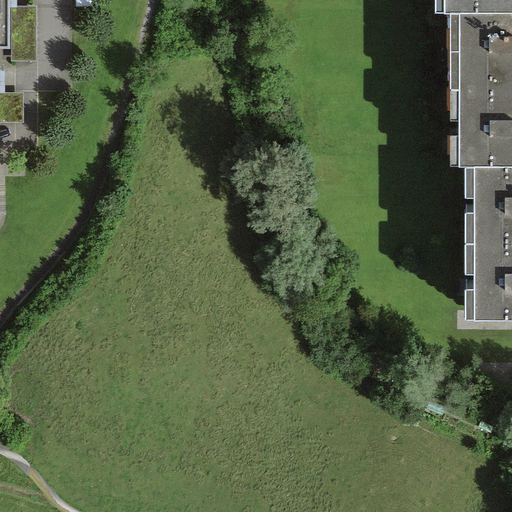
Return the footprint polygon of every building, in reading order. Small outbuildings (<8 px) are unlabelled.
[(0,0),(0,44),(6,45),(6,5),(13,5),(12,0),(0,0)] [(447,79),(511,79),(511,0),(510,1),(447,1),(447,79)] [(511,79),(447,79),(448,157),(461,156),(511,156),(511,79)] [(462,241),(511,240),(511,156),(461,156),(462,241)] [(511,240),(462,241),(463,314),(511,313),(511,240)]
